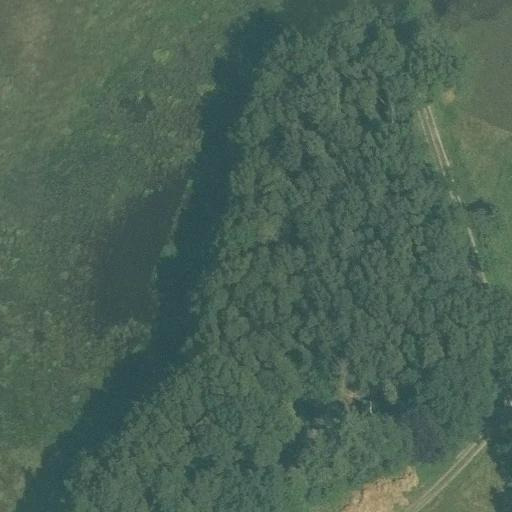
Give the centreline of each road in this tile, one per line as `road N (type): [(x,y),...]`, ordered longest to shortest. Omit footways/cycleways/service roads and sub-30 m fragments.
road 1 (track): [(386,0),(511,383)]
road 2 (track): [(409,511),(511,417)]
